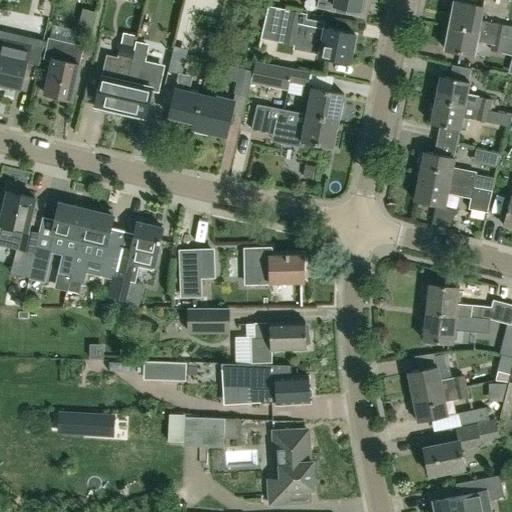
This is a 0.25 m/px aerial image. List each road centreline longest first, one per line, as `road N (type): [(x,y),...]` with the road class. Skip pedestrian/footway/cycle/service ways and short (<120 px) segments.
road 1 (residential): [(358,225),(0,140)]
road 2 (residential): [(381,511),(358,394),(358,225)]
road 3 (residential): [(358,225),(399,0)]
road 4 (residential): [(511,265),(358,225)]
